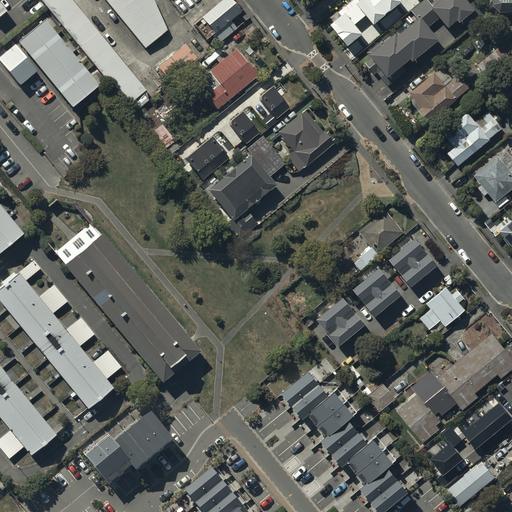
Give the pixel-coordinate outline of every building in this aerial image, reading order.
[(150,91),(75,0),(41,0),(130,108),(150,91)] [(107,0),(145,46),(167,29),(155,0),(107,0)] [(228,0),(224,0),(200,18),(201,20),(194,26),(206,41),(212,36),(218,44),(237,29),(231,21),(240,14),(228,0)] [(342,16),(330,26),(348,47),(362,35),(355,26),(365,17),(373,26),(402,3),(399,0),(361,0),(359,2),(357,0),(354,0),(339,13),(342,16)] [(469,5),(464,0),(445,0),(444,0),(436,0),(430,5),(425,0),(424,0),(411,12),(418,21),(398,39),(395,35),(385,44),(382,41),(367,54),(371,60),(365,64),(374,75),(376,74),(388,88),(408,71),(404,67),(410,62),(412,64),(439,43),(428,29),(439,20),(448,30),(457,23),(459,26),(464,22),(469,27),(485,14),(474,1),(469,5)] [(511,0),(491,0),(492,15),(511,15),(511,0)] [(101,85),(47,19),(20,41),(74,107),(101,85)] [(511,52),(505,43),(477,65),(482,73),(500,61),(505,67),(511,61),(511,52)] [(16,44),(0,56),(0,58),(21,85),(38,72),(16,44)] [(198,60),(185,45),(158,67),(171,83),(198,60)] [(260,81),(257,77),(259,76),(240,53),(238,54),(235,50),(228,57),(225,53),(216,60),(219,64),(195,84),(217,110),(242,89),(246,94),(260,81)] [(206,71),(198,62),(189,69),(197,79),(206,71)] [(435,75),(409,95),(420,109),(417,112),(427,125),(457,101),(456,100),(468,90),(458,76),(444,87),(435,75)] [(271,87),(261,95),(260,98),(260,100),(262,102),(276,119),(288,108),(271,87)] [(324,135),(305,111),(277,133),(292,151),(285,157),(298,173),(335,142),(327,133),(324,135)] [(258,133),(241,112),(230,121),(230,122),(229,124),(230,126),(245,144),(258,133)] [(447,155),(457,167),(490,142),(488,140),(501,130),(488,113),(475,123),(467,114),(442,134),(449,142),(444,145),(449,153),(447,155)] [(180,148),(163,126),(151,135),(169,157),(180,148)] [(210,137),(185,159),(202,179),(228,158),(210,137)] [(263,137),(253,145),(252,143),(246,148),(247,150),(269,177),(285,164),(263,137)] [(250,156),(207,192),(228,217),(223,222),(238,239),(256,223),(246,212),(276,187),(250,156)] [(511,165),(507,170),(497,158),(473,178),(495,204),(511,189),(511,165)] [(0,251),(24,232),(0,202),(0,251)] [(404,234),(385,211),(358,234),(369,247),(360,254),(362,256),(359,258),(360,259),(354,264),(356,266),(348,273),(351,277),(359,270),(360,271),(380,255),(379,254),(388,246),(389,248),(395,244),(394,242),(404,234)] [(511,222),(499,233),(511,248),(511,222)] [(163,382),(199,351),(101,235),(99,237),(89,225),(73,238),(54,254),(163,382)] [(415,240),(388,261),(410,288),(437,267),(415,240)] [(401,297),(379,269),(352,291),(375,319),(401,297)] [(113,390),(15,270),(0,282),(0,301),(88,410),(113,390)] [(431,310),(420,319),(433,336),(444,327),(445,328),(465,312),(459,304),(464,300),(457,291),(451,295),(446,288),(426,305),(431,310)] [(365,327),(343,298),(316,320),(338,348),(365,327)] [(511,369),(511,359),(491,334),(488,338),(484,334),(467,348),(470,352),(437,378),(431,371),(411,388),(417,395),(396,412),(422,444),(439,430),(436,426),(441,422),(435,416),(438,413),(442,417),(456,404),(462,411),(463,410),(466,413),(472,407),(470,404),(478,398),(475,394),(498,376),(500,379),(511,369)] [(0,416),(32,455),(57,435),(0,363),(0,416)] [(332,398),(308,370),(282,391),(307,420),(313,415),(328,434),(322,439),(346,468),(351,464),(369,485),(363,490),(381,511),(382,511),(408,491),(390,469),(395,465),(377,442),(372,446),(350,420),(355,415),(337,393),(332,398)] [(364,384),(358,389),(379,413),(396,399),(383,383),(372,393),(364,384)] [(496,397),(460,427),(474,444),(510,414),(496,397)] [(174,438),(151,411),(114,441),(109,434),(85,455),(109,484),(132,465),(136,469),(174,438)] [(448,438),(427,454),(441,470),(461,454),(448,438)] [(446,491),(459,507),(495,478),(482,462),(446,491)] [(249,511),(213,468),(186,490),(203,511),(249,511)]
